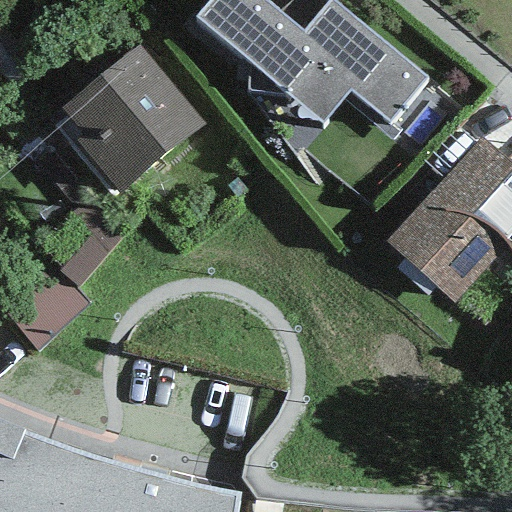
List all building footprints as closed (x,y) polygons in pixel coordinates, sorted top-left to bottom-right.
[(304,33),(264,0),(209,0),(193,19),(320,124),(349,89),(390,122),(426,78),(331,0),(304,33)] [(138,46),(59,109),(82,136),(76,141),(121,193),(203,127),(138,46)] [(385,243),(455,306),(510,244),(511,242),(511,163),(481,136),(385,243)] [(66,366),(114,254),(60,230),(11,343),(66,366)] [(0,511),(234,511),(238,492),(172,478),(104,461),(33,435),(0,421),(0,511)]
